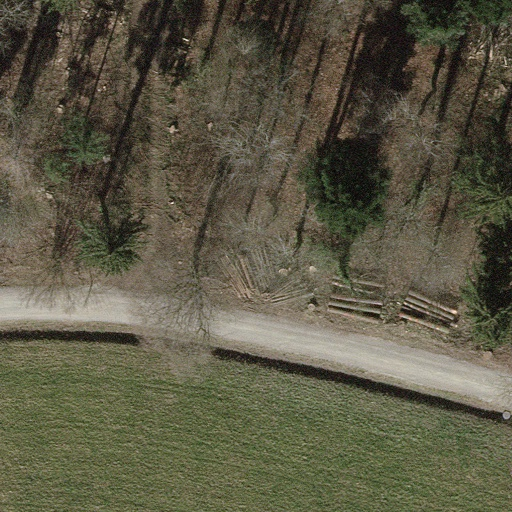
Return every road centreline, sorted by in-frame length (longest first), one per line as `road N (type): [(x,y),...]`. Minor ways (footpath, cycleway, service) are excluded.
road 1 (track): [(0,309),(102,307),(511,391)]
road 2 (track): [(102,307),(125,194),(147,0)]
